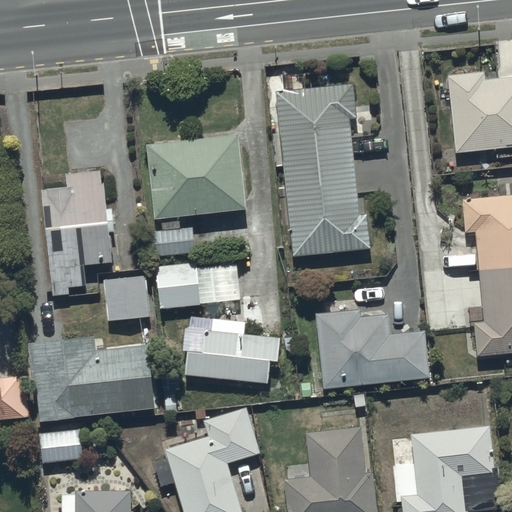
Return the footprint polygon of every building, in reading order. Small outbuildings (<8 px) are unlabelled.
[(446,77),(455,155),(511,148),(511,78),(485,81),(484,73),(446,77)] [(275,94),(292,257),(371,249),(367,215),(359,216),(350,120),(356,120),(352,86),(312,90),(311,79),(278,82),(279,93),(275,94)] [(236,138),(146,148),(154,222),(160,221),(161,231),(152,232),(155,257),(195,253),(193,227),(180,229),(178,218),(244,211),(236,138)] [(67,190),(41,193),(52,298),(70,296),(69,288),(86,287),(84,269),(111,266),(108,235),(113,234),(111,210),(106,211),(102,172),(66,176),(67,190)] [(511,353),(511,184),(497,186),(498,197),(462,200),(465,234),(475,233),(483,324),(474,325),(477,357),(511,353)] [(196,274),(156,278),(159,310),(199,306),(196,274)] [(145,277),(103,281),(107,322),(149,318),(145,277)] [(303,294),(305,311),(336,307),(334,291),(303,294)] [(315,316),(323,390),(430,380),(425,331),(390,335),(388,316),(360,318),(360,311),(315,316)] [(187,353),(184,376),(237,382),(236,391),(245,392),(246,383),(267,385),(270,363),(277,363),(279,339),(234,335),(236,322),(220,321),(219,333),(203,332),(201,354),(187,353)] [(94,338),(26,345),(32,398),(37,398),(40,423),(75,419),(75,416),(153,409),(147,347),(95,352),(94,338)] [(0,421),(28,419),(24,376),(0,377),(0,421)] [(163,485),(174,482),(182,511),(241,511),(229,465),(260,456),(247,410),(202,422),(207,438),(164,450),(166,459),(156,462),(163,485)] [(78,428),(38,433),(42,465),(82,461),(78,428)] [(360,428),(305,434),(309,479),(283,481),(286,511),(376,511),(373,474),(364,475),(360,428)] [(489,428),(410,436),(413,465),(393,467),(397,504),(401,504),(401,511),(471,511),(502,509),(498,468),(493,468),(489,428)] [(130,511),(130,492),(60,491),(59,511),(130,511)]
